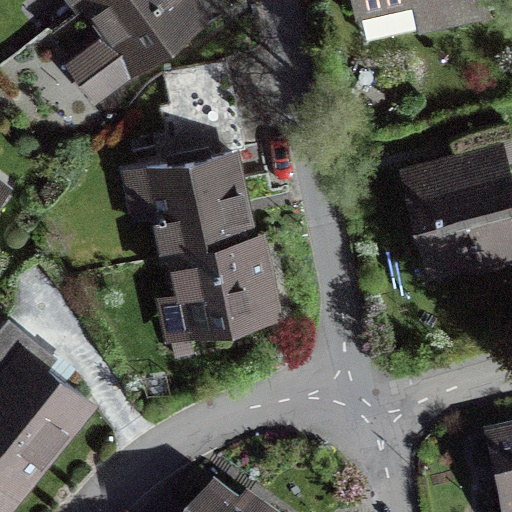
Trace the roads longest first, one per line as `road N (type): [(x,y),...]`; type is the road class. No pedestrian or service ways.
road 1 (residential): [(286,0),(369,410)]
road 2 (residential): [(369,410),(254,405),(188,427),(147,450),(95,511)]
road 3 (residential): [(511,372),(369,410)]
